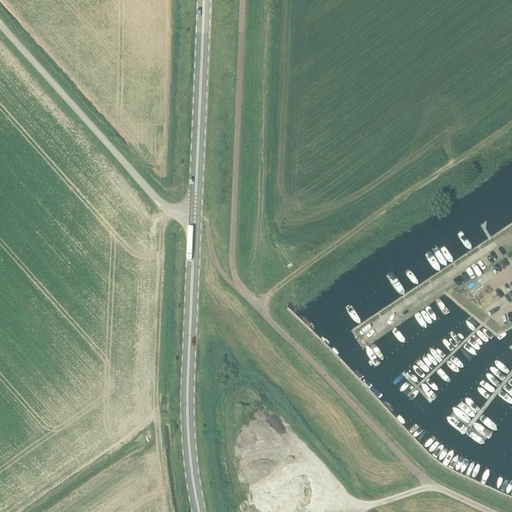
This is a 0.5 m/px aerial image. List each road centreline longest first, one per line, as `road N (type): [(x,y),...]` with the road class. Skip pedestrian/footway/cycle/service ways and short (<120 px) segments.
road 1 (tertiary): [(194,218),(185,443),(199,511)]
road 2 (unclassified): [(194,218),(169,211),(0,25)]
road 3 (tertiary): [(203,0),(194,218)]
